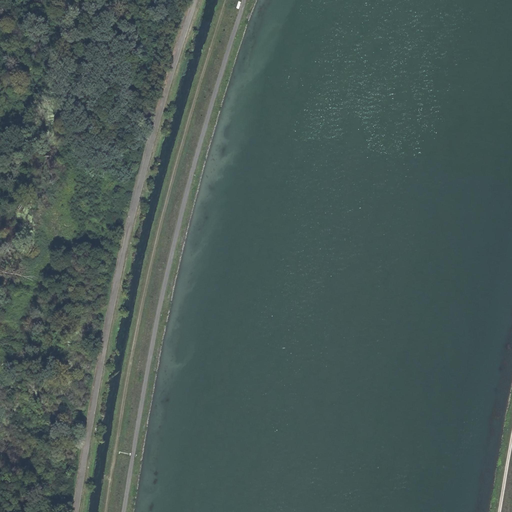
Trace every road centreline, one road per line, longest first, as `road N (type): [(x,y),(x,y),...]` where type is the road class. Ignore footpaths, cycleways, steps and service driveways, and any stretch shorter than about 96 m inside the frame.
road 1 (track): [(228,0),(164,209),(107,511)]
road 2 (track): [(244,0),(185,196),(124,511)]
